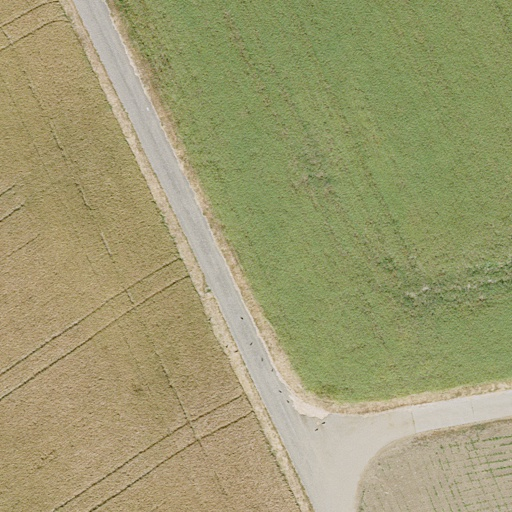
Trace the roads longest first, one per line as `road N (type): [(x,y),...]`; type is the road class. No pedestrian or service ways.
road 1 (track): [(330,511),(92,0)]
road 2 (track): [(308,462),(388,429),(511,402)]
